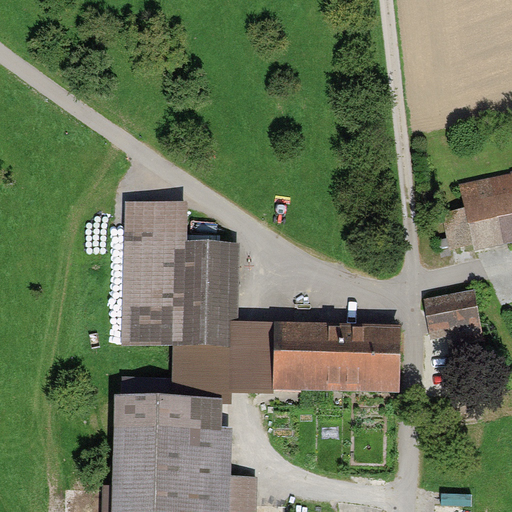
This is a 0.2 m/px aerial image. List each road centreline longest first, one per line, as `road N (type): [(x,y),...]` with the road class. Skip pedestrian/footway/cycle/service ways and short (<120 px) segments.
road 1 (residential): [(0,52),(323,282),(412,295)]
road 2 (track): [(386,0),(405,146),(412,295)]
road 3 (unclassified): [(404,511),(412,295)]
